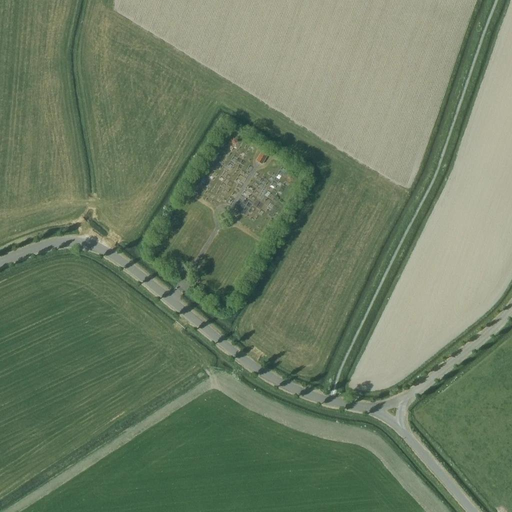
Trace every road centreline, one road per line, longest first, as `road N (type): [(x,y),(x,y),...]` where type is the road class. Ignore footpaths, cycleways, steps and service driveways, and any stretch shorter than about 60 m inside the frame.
road 1 (tertiary): [(0,263),(58,242),(87,243),(272,379),(375,409)]
road 2 (tertiary): [(404,400),(511,309)]
